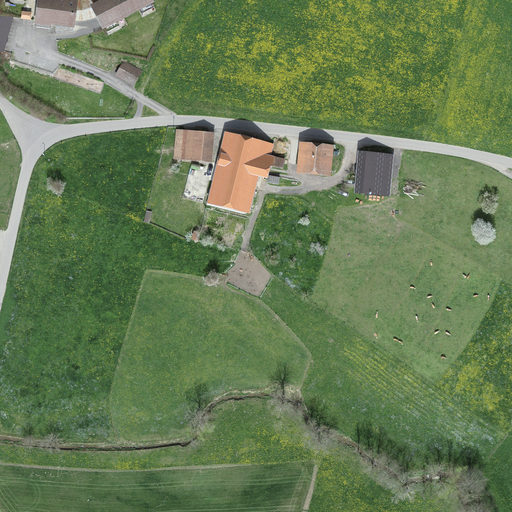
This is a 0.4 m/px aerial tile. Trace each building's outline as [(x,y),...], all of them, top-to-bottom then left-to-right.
[(72,25),(73,19),(85,18),(97,15),(89,0),(77,0),(76,0),(76,2),(57,0),(41,0),(38,21),(72,25)] [(89,0),(97,15),(103,27),(151,1),(150,0),(89,0)] [(124,63),(135,82),(141,76),(132,58),(124,63)] [(178,132),(176,158),(206,160),(208,135),(178,132)] [(213,178),(208,199),(244,207),(255,163),(282,169),(284,160),(272,157),(272,158),(268,157),(271,148),(247,142),(247,140),(231,136),(230,141),(224,139),(220,155),(226,156),(221,180),(213,178)] [(306,142),(302,170),(325,172),(328,150),(331,150),(332,145),(306,142)] [(376,167),(383,167),(384,155),(358,154),(356,186),(367,187),(368,180),(374,181),(376,167)]
